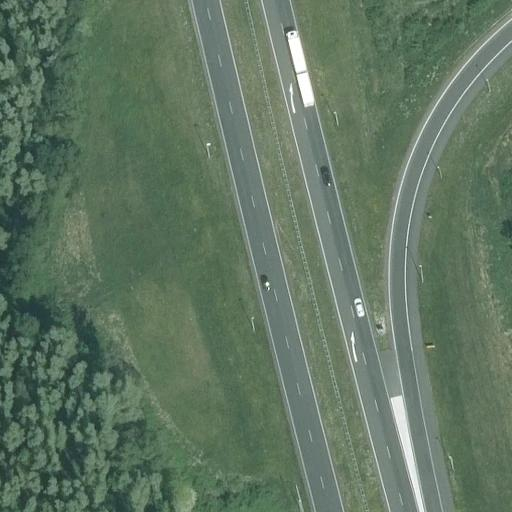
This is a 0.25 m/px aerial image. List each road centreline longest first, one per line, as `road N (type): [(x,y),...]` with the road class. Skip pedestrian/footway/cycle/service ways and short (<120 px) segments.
road 1 (trunk): [(403,511),(274,0)]
road 2 (trunk): [(204,0),(328,511)]
road 3 (motorway): [(432,511),(397,313),(397,234),(410,178),(439,113),(511,29)]
